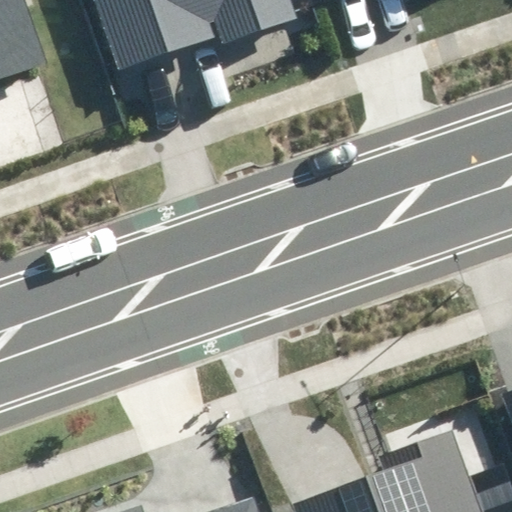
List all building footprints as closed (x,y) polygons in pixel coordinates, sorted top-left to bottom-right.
[(0,0),(0,79),(47,63),(24,0),(0,0)] [(96,0),(121,69),(218,35),(221,43),(296,16),(289,0),(96,0)] [(511,390),(497,396),(511,438),(511,390)] [(384,468),(290,501),(293,511),(487,511),(459,430),(380,457),(384,468)] [(147,511),(145,506),(128,511),(257,511),(253,500),(219,511),(147,511)]
